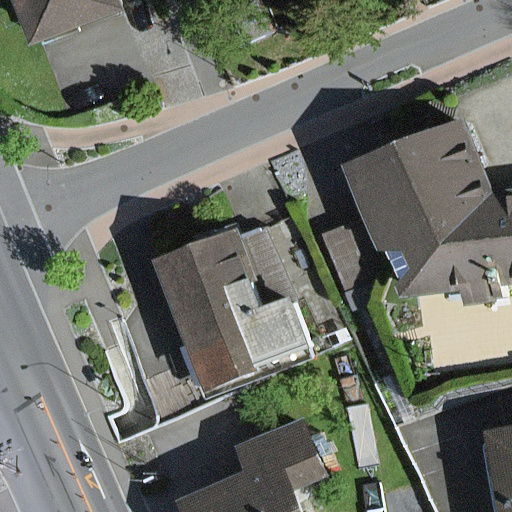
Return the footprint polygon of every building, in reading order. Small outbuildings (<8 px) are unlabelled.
[(149,12),(144,0),(43,0),(61,45),(149,12)] [(511,202),(485,204),(456,128),(351,167),(400,296),(511,287),(511,202)] [(207,315),(184,248),(143,262),(157,301),(137,308),(170,403),(290,361),(266,294),(207,315)] [(267,484),(197,511),(300,511),(297,504),(332,490),(312,439),(258,461),(267,484)] [(511,511),(511,439),(489,443),(499,511),(511,511)]
